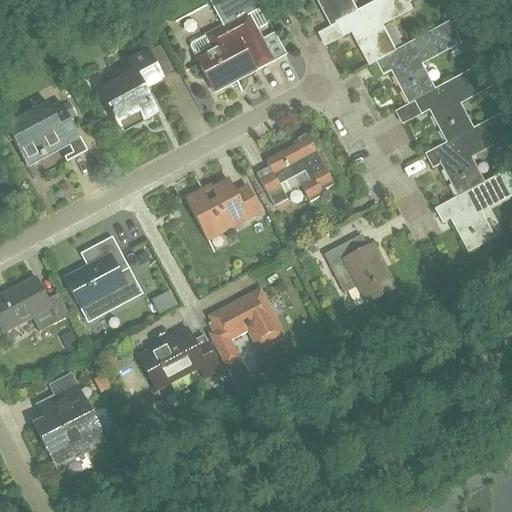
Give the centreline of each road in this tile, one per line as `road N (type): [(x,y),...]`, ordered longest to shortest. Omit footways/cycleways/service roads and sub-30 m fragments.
road 1 (tertiary): [(282,511),(511,395)]
road 2 (residential): [(129,185),(322,83)]
road 3 (residential): [(322,83),(342,97),(425,231)]
road 4 (residential): [(0,254),(129,185)]
road 5 (residential): [(188,298),(129,185)]
